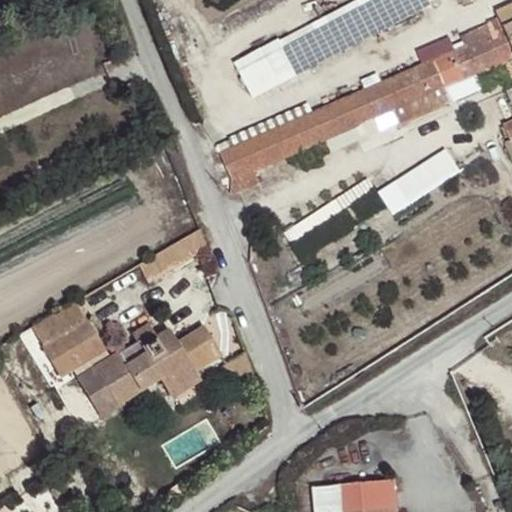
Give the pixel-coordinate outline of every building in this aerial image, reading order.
[(436,0),(399,0),(295,54),(305,72),(438,3),(436,0)] [(254,171),(375,118),(392,111),(397,122),(398,124),(451,101),(445,87),(473,75),(503,62),(511,57),(511,4),(495,12),(499,21),(460,37),(464,47),(221,152),(237,193),(258,183),(254,171)] [(511,57),(503,62),(511,81),(511,57)] [(445,87),(451,101),(480,89),(473,75),(445,87)] [(511,120),(503,124),(509,141),(511,139),(511,89),(506,91),(511,105),(511,120)] [(392,111),(375,118),(380,129),(397,122),(392,111)] [(450,147),(382,189),(396,211),(464,170),(450,147)] [(209,250),(201,227),(136,265),(148,285),(209,250)] [(90,326),(75,301),(31,327),(45,352),(90,326)] [(90,326),(45,352),(59,377),(104,351),(90,326)] [(96,369),(108,391),(126,382),(133,395),(161,379),(171,397),(197,381),(192,371),(217,357),(201,328),(176,342),(168,331),(154,340),(146,327),(132,335),(137,345),(96,369)] [(234,389),(253,377),(244,352),(221,367),(234,389)] [(115,404),(133,395),(126,382),(108,391),(115,404)] [(296,456),(288,462),(293,468),(301,462),(296,456)] [(313,489),(314,511),(396,511),(394,482),(313,489)] [(0,509),(0,511),(16,511),(9,503),(0,509)]
